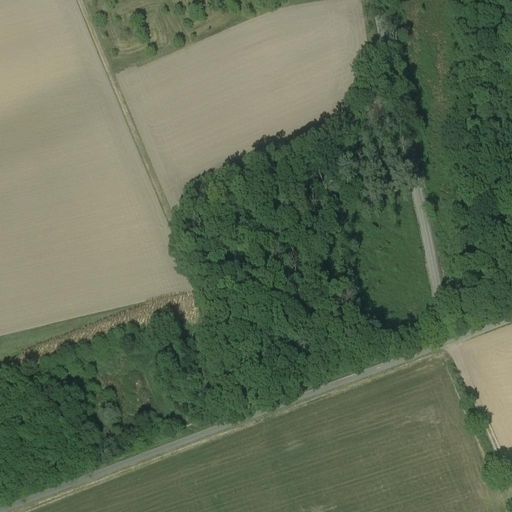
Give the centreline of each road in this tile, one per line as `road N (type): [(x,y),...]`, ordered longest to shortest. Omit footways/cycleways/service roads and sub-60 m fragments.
road 1 (unclassified): [(450,339),(4,511)]
road 2 (unclassified): [(450,339),(377,0)]
road 3 (track): [(511,490),(450,339)]
